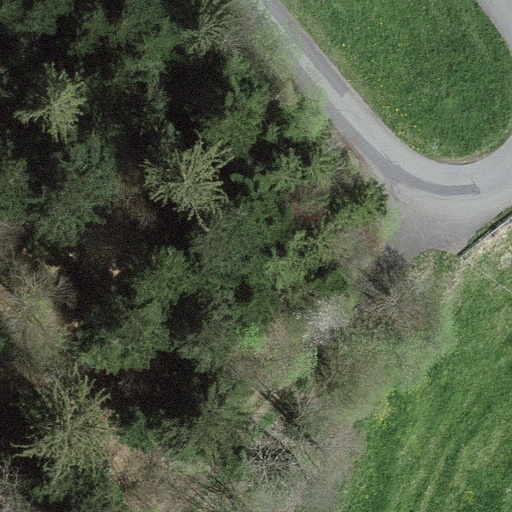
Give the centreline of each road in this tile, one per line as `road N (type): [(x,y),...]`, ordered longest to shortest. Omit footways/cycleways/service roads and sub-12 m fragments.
road 1 (track): [(175,511),(245,418),(393,262),(424,185)]
road 2 (track): [(424,185),(383,153),(255,0)]
